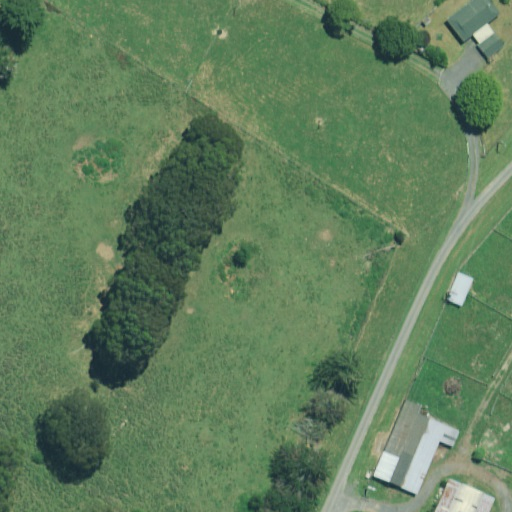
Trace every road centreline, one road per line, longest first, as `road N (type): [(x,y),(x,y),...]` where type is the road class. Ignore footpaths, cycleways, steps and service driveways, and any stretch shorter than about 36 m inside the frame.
road 1 (track): [(329,511),(435,268),(511,168)]
road 2 (track): [(397,511),(444,471),(478,467),(511,505)]
